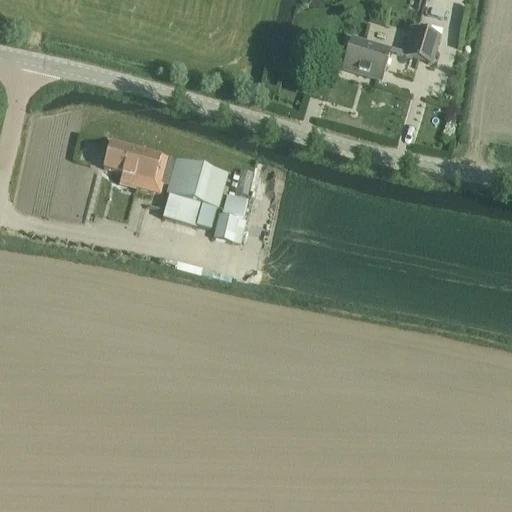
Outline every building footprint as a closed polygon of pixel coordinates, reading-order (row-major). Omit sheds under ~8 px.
[(414,31),(405,59),(431,66),(439,39),(414,31)] [(342,71),(382,83),(390,53),(351,41),(342,71)] [(111,146),(104,171),(122,176),(120,186),(136,190),(160,197),(163,187),(169,188),(166,197),(169,197),(162,221),(196,230),(196,228),(211,232),(214,221),(217,211),(218,211),(227,177),(176,163),(175,164),(160,160),(160,159),(111,146)] [(241,172),(236,195),(248,198),(253,175),(241,172)] [(232,245),(238,221),(220,217),(214,241),(232,245)]
